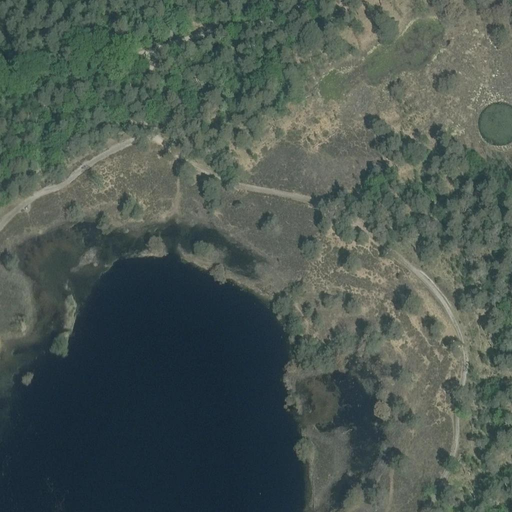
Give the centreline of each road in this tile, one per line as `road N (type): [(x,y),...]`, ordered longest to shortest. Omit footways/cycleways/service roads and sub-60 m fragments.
road 1 (unknown): [(360,0),(210,104),(95,133),(0,196)]
road 2 (track): [(0,225),(90,161),(153,133),(138,100),(158,49)]
road 3 (track): [(158,49),(0,90)]
road 4 (track): [(158,49),(313,0)]
